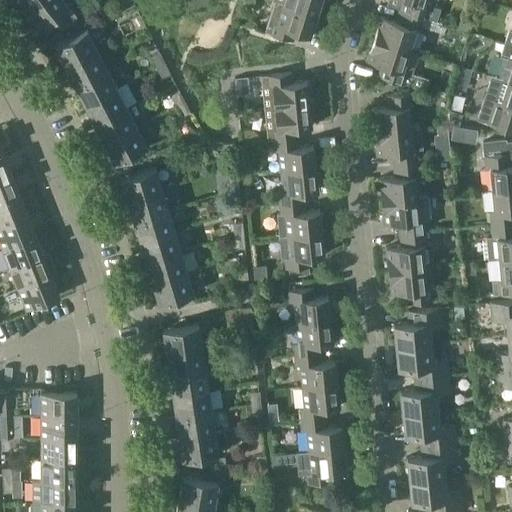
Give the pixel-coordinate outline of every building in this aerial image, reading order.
[(16,0),(26,12),(40,0),(16,0)] [(68,6),(63,0),(40,0),(26,12),(40,29),(52,20),(60,30),(80,14),(71,3),(68,6)] [(273,0),(283,3),(316,14),(320,0),(273,0)] [(402,0),(399,10),(424,17),(431,19),(436,21),(440,8),(433,6),(435,0),(402,0)] [(309,36),(316,14),(283,3),(276,23),(273,22),(269,33),(293,40),(296,31),(309,36)] [(419,51),(409,48),(415,28),(419,30),(424,17),(399,10),(396,21),(381,16),(374,38),(419,52),(419,51)] [(131,18),(137,28),(145,24),(140,14),(131,18)] [(431,19),(428,28),(443,33),(446,24),(436,21),(431,19)] [(150,35),(145,24),(137,28),(142,39),(150,35)] [(55,45),(65,65),(97,49),(86,29),(55,45)] [(402,83),(406,71),(412,73),(419,52),(374,38),(367,59),(384,65),(384,66),(381,65),(378,76),(402,83)] [(511,44),(504,42),(500,55),(504,57),(498,77),(508,80),(511,81),(511,44)] [(65,65),(75,84),(107,68),(97,49),(65,65)] [(151,56),(155,65),(156,67),(165,62),(159,52),(151,56)] [(170,73),(166,65),(165,62),(156,67),(162,77),(170,73)] [(75,84),(85,104),(116,87),(107,68),(75,84)] [(292,72),(266,75),(266,74),(261,75),(264,107),(274,106),(309,102),(307,80),(293,82),(292,72)] [(511,81),(508,80),(498,77),(492,75),(478,120),(511,130),(511,81)] [(85,104),(94,123),(126,106),(116,87),(85,104)] [(171,95),(176,105),(184,101),(179,91),(171,95)] [(374,131),(411,127),(409,106),(413,106),(412,92),(386,95),(387,107),(372,108),(374,131)] [(184,101),(176,105),(181,116),(190,112),(184,101)] [(311,125),(309,102),(274,106),(264,107),(267,139),(273,139),(298,136),(297,127),(311,125)] [(94,123),(104,142),(136,126),(126,106),(94,123)] [(448,133),(447,123),(437,124),(438,134),(448,133)] [(461,125),(453,124),(451,138),(459,140),(461,125)] [(147,146),(136,126),(104,142),(115,163),(147,146)] [(392,152),(393,164),(418,161),(417,148),(413,148),(411,127),(374,131),(376,154),(392,152)] [(253,130),(239,130),(240,140),(253,140),(253,130)] [(298,136),(273,139),(274,150),(278,150),(280,170),(316,167),(313,145),(299,146),(298,136)] [(235,143),(225,144),(226,156),(236,155),(235,143)] [(440,150),(441,159),(450,158),(449,149),(440,150)] [(0,177),(12,173),(4,153),(0,154),(0,177)] [(490,168),(492,189),(507,187),(511,186),(511,164),(511,165),(510,153),(484,155),(486,168),(490,168)] [(420,175),(418,161),(393,164),(395,176),(379,178),(381,200),(418,196),(416,175),(420,175)] [(121,177),(128,198),(162,188),(156,167),(121,177)] [(279,203),(305,201),(304,191),(318,190),(316,167),(280,170),(282,192),(278,192),(279,203)] [(0,201),(20,193),(12,173),(0,177),(0,201)] [(229,180),(230,190),(239,189),(238,179),(229,180)] [(511,186),(507,187),(492,189),(494,211),(490,211),(491,224),(511,222),(511,186)] [(128,198),(134,219),(168,209),(162,188),(128,198)] [(240,202),(239,189),(230,190),(231,203),(240,202)] [(0,201),(0,224),(28,213),(20,193),(0,201)] [(399,221),(400,233),(425,230),(424,218),(431,217),(428,195),(418,196),(381,200),(383,223),(399,221)] [(287,235),(322,231),(320,209),(306,211),(305,201),(279,203),(280,213),(276,214),(278,236),(287,235)] [(134,219),(140,240),(175,229),(168,209),(134,219)] [(35,233),(28,213),(0,224),(0,241),(2,247),(35,233)] [(233,223),(234,234),(244,233),(242,222),(233,223)] [(499,258),(511,257),(511,222),(491,224),(492,236),(486,236),(489,259),(499,258)] [(140,240),(146,260),(181,250),(175,229),(140,240)] [(386,247),(388,269),(425,266),(423,244),(426,244),(425,230),(400,233),(401,245),(386,247)] [(286,268),(311,265),(310,256),(324,255),(322,231),(287,235),(289,256),(285,257),(286,268)] [(44,254),(35,233),(2,247),(10,267),(44,254)] [(245,246),(244,233),(234,234),(235,247),(245,246)] [(146,260),(152,281),(187,271),(181,250),(146,260)] [(49,252),(44,254),(10,267),(18,287),(52,274),(48,265),(54,263),(49,252)] [(511,257),(499,258),(501,280),(497,280),(498,293),(511,291),(511,257)] [(406,290),(407,302),(432,300),(431,288),(433,288),(431,265),(425,266),(388,269),(390,292),(406,290)] [(247,266),(237,267),(239,279),(248,278),(247,266)] [(194,293),(187,271),(152,281),(159,303),(194,293)] [(60,296),(52,274),(18,287),(27,309),(60,296)] [(331,318),(331,317),(329,296),(315,297),(314,288),(288,290),(289,301),(293,301),(295,321),(331,318)] [(506,318),(507,334),(511,333),(511,299),(490,301),(492,320),(506,318)] [(251,306),(239,307),(241,319),(252,318),(251,306)] [(393,323),(396,345),(432,342),(430,326),(444,324),(442,306),(408,310),(409,321),(393,323)] [(337,317),(331,317),(331,318),(295,321),(297,343),(293,344),(294,354),(320,351),(319,342),(339,340),(337,317)] [(252,320),(243,321),(244,333),(254,332),(252,320)] [(163,329),(166,351),(202,345),(199,324),(163,329)] [(495,352),(497,369),(511,367),(511,333),(507,334),(509,351),(495,352)] [(433,358),(432,342),(396,345),(398,368),(413,366),(414,377),(449,374),(447,357),(433,358)] [(205,367),(202,345),(166,351),(170,372),(205,367)] [(246,349),(247,360),(256,359),(255,348),(246,349)] [(321,362),(320,351),(294,354),(295,365),(300,365),(302,386),(337,382),(335,360),(321,362)] [(258,371),(256,359),(247,360),(248,372),(258,371)] [(170,372),(173,394),(209,388),(205,367),(170,372)] [(511,385),(511,367),(497,369),(499,386),(511,385)] [(450,391),(449,374),(414,377),(415,388),(400,390),(402,412),(438,409),(437,393),(450,391)] [(300,408),(301,418),(327,416),(326,406),(339,405),(337,382),(302,386),(304,408),(300,408)] [(212,409),(209,388),(173,394),(176,415),(212,409)] [(0,390),(0,415),(11,415),(10,390),(0,390)] [(250,392),(251,403),(261,403),(259,391),(250,392)] [(41,392),(41,415),(77,415),(77,392),(41,392)] [(262,415),(261,403),(251,403),(253,416),(262,415)] [(176,415),(179,436),(215,431),(212,409),(176,415)] [(440,425),(438,409),(402,412),(404,435),(420,433),(421,444),(455,441),(453,424),(440,425)] [(0,415),(0,435),(1,436),(10,435),(11,435),(11,415),(0,415)] [(77,436),(77,415),(41,415),(41,436),(77,436)] [(328,426),(327,416),(301,418),(302,430),(306,430),(308,450),(344,447),(341,425),(328,426)] [(511,417),(502,419),(504,436),(511,435),(511,417)] [(218,453),(215,431),(179,436),(183,459),(218,453)] [(1,436),(1,450),(11,449),(10,435),(1,436)] [(13,436),(10,437),(11,446),(19,445),(19,436),(13,436)] [(77,458),(77,436),(41,436),(41,458),(77,458)] [(406,457),(409,479),(445,476),(443,459),(457,458),(455,441),(421,444),(422,455),(406,457)] [(346,470),(344,447),(308,450),(296,452),(298,474),(306,474),(307,483),(333,481),(332,471),(346,470)] [(258,468),(267,467),(266,455),(256,456),(258,468)] [(41,458),(41,479),(41,480),(77,479),(77,458),(41,458)] [(267,467),(258,468),(259,480),(268,479),(267,467)] [(3,468),(3,480),(12,480),(12,468),(3,468)] [(182,476),(179,498),(214,503),(218,481),(182,476)] [(460,490),(447,492),(445,476),(409,479),(411,502),(427,500),(428,511),(462,508),(460,490)] [(77,501),(77,479),(41,480),(41,479),(32,479),(32,501),(41,501),(77,501)] [(12,480),(3,480),(3,492),(13,491),(12,480)] [(212,511),(214,503),(179,498),(176,511),(212,511)] [(77,511),(77,501),(41,501),(41,511),(77,511)]
